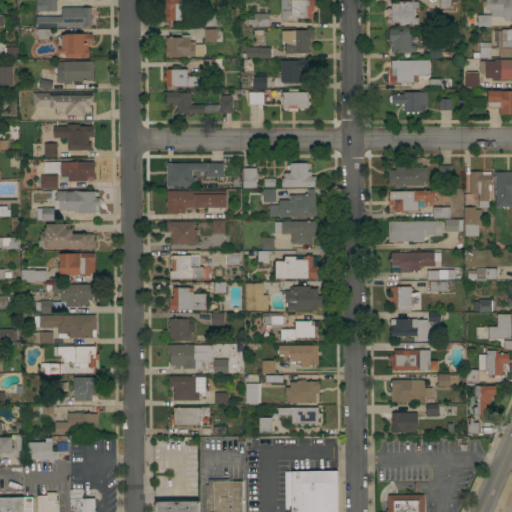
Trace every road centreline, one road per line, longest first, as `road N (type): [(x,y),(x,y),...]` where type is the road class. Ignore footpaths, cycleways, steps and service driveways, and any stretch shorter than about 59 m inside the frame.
road 1 (residential): [(357,511),(352,0)]
road 2 (residential): [(133,511),(131,0)]
road 3 (residential): [(511,140),(134,142)]
